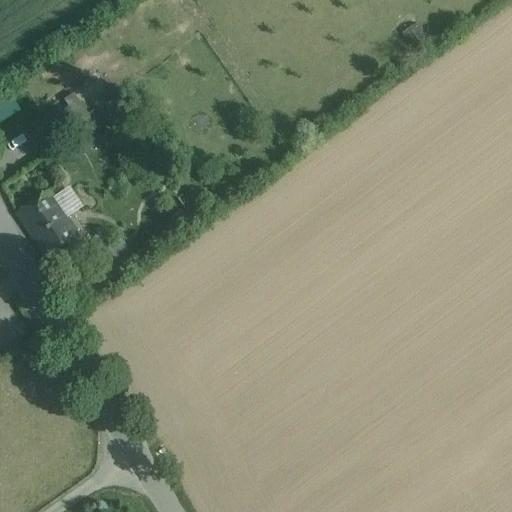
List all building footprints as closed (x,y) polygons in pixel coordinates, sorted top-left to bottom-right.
[(417,24),(403,33),(414,50),(428,41),(417,24)] [(126,120),(118,95),(98,102),(107,127),(126,120)] [(62,110),(32,131),(46,151),(75,130),(62,110)] [(83,241),(50,192),(17,214),(50,264),(83,241)] [(128,275),(109,250),(92,262),(112,288),(128,275)]
